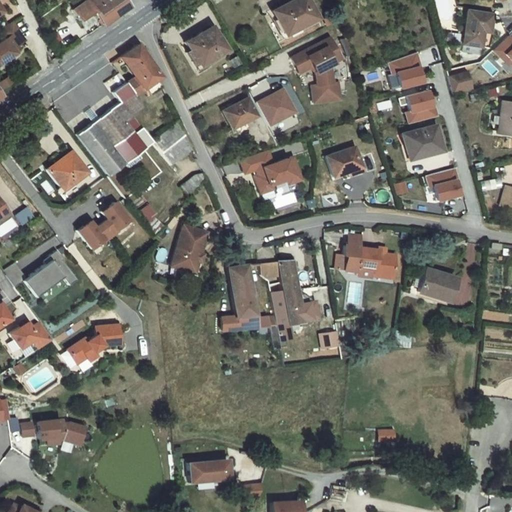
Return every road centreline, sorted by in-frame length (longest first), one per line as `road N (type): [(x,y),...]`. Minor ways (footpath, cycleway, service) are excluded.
road 1 (unclassified): [(146,16),(149,42),(238,230),(374,214),(511,234)]
road 2 (secondary): [(146,16),(0,122)]
